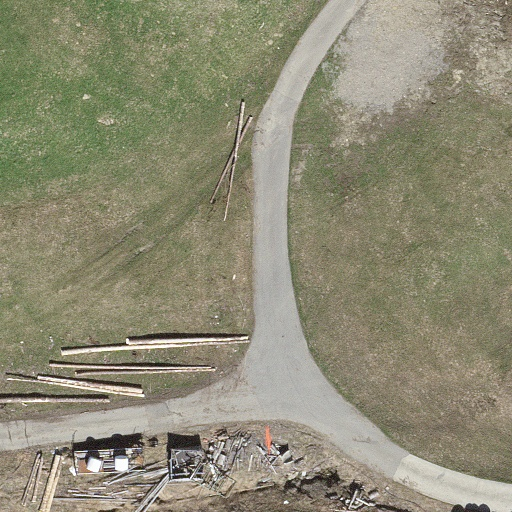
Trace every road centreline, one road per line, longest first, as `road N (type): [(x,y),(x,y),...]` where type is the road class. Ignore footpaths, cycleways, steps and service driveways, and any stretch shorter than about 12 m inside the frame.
road 1 (track): [(511,479),(310,396),(257,322),(278,128),(362,0)]
road 2 (track): [(310,396),(190,398),(0,427)]
